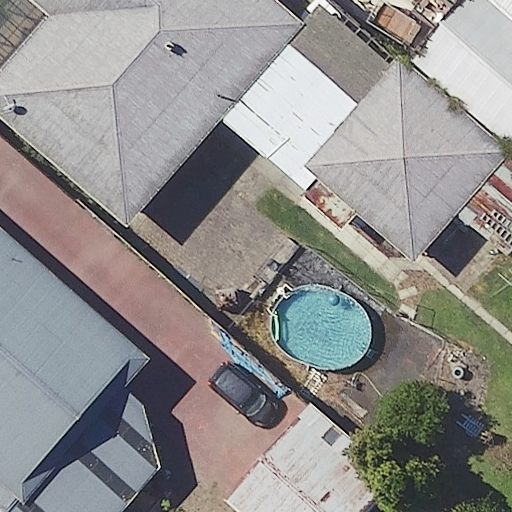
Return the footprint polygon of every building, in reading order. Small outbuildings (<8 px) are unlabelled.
[(303,20),(279,0),(30,0),(29,1),(46,16),(0,69),(0,114),(131,224),(303,20)] [(511,0),(464,0),(416,57),(511,137),(511,0)] [(511,160),(511,150),(401,57),(308,168),(424,265),(511,160)] [(140,358),(0,240),(0,498),(13,509),(140,358)] [(365,511),(387,487),(303,417),(230,504),(239,511),(365,511)]
